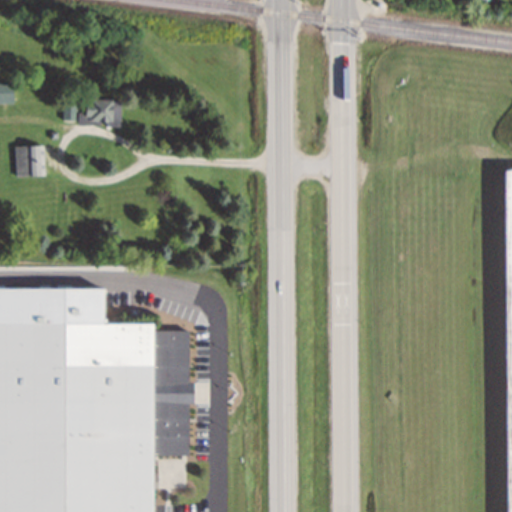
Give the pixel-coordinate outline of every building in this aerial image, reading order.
[(0,102),(13,103),(13,82),(0,82),(0,102)] [(62,124),(119,124),(119,100),(62,100),(62,124)] [(43,144),(14,144),(14,175),(43,175),(43,144)] [(511,168),(503,169),(504,436),(511,435),(511,168)] [(0,511),(150,511),(150,455),(186,455),(186,330),(150,330),(150,323),(0,322),(0,511)]
